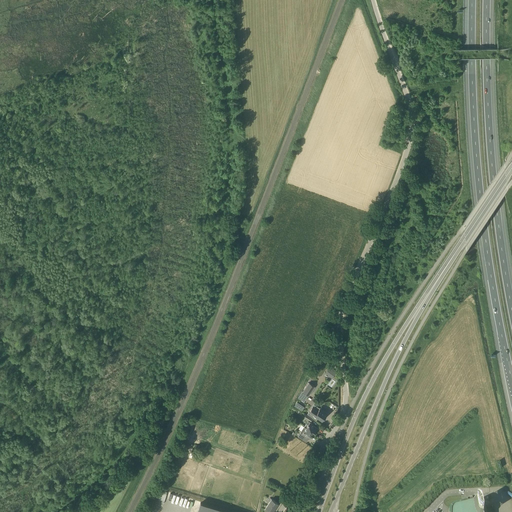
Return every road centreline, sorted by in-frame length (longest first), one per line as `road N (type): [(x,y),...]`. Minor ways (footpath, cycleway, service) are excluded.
road 1 (track): [(216,0),(230,170),(219,274),(159,408),(111,465),(54,511)]
road 2 (unclassified): [(281,511),(338,425),(346,393),(341,312),(408,147),(410,110),(374,0)]
road 3 (motorway): [(471,0),(478,179),(511,381)]
road 4 (motorway): [(511,311),(493,176),(487,0)]
road 5 (secondary): [(436,282),(368,387),(319,511)]
road 6 (secondary): [(331,511),(436,282)]
road 7 (track): [(258,511),(279,432),(341,312)]
road 8 (secondary): [(436,282),(511,168)]
